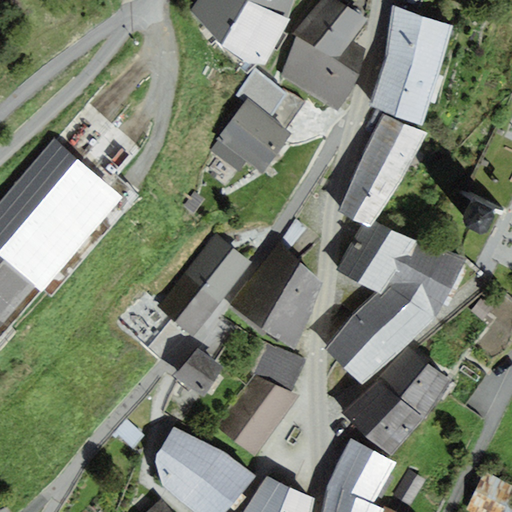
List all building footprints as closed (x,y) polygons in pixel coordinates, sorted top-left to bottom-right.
[(207,0),(195,24),(264,59),(289,11),(291,0),(207,0)] [(337,0),(323,0),(280,74),(333,105),(380,25),(337,0)] [(433,120),(459,24),(403,10),(377,106),(433,120)] [(242,107),(219,139),(262,169),(285,137),(242,107)] [(428,131),(379,115),(343,206),(373,223),(428,131)] [(499,200),(478,191),(468,215),(489,224),(499,200)] [(383,291),(331,347),(363,380),(439,311),(474,252),(373,223),(343,265),(383,291)] [(154,301),(188,330),(251,257),(217,228),(154,301)] [(330,285),(279,244),(230,305),(281,346),(330,285)] [(0,247),(0,325),(39,282),(0,247)] [(413,341),(351,412),(392,448),(454,376),(413,341)] [(266,351),(255,381),(228,429),(262,445),(290,396),(282,392),(295,361),(266,351)] [(214,367),(195,355),(184,372),(203,384),(214,367)] [(181,421),(141,473),(193,511),(226,511),(254,476),(181,421)] [(381,511),(384,507),(373,502),(396,460),(349,437),(327,485),(324,511),(381,511)] [(511,484),(484,471),(467,505),(480,511),(504,511),(511,497),(511,484)] [(265,476),(239,511),(306,511),(310,493),(265,476)] [(168,511),(159,502),(148,511),(168,511)]
